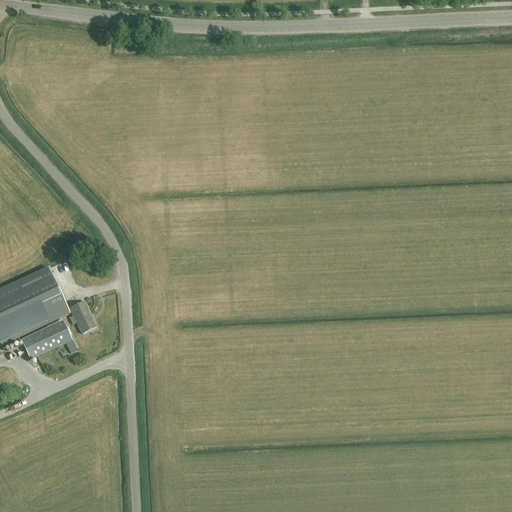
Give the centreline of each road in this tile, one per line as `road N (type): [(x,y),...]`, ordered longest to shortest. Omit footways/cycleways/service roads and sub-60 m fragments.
road 1 (tertiary): [(511,18),(268,28),(0,5)]
road 2 (unclassified): [(135,511),(118,257),(90,212),(0,110)]
